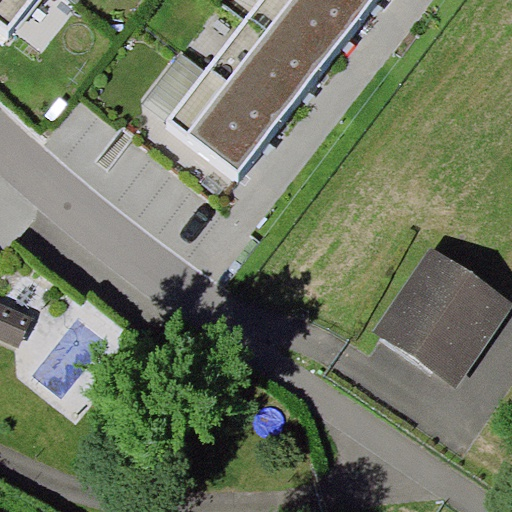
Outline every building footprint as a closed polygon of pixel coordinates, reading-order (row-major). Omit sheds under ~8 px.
[(0,0),(0,24),(10,32),(34,0),(0,0)] [(318,69),(359,16),(337,0),(259,0),(248,16),(318,69)] [(337,0),(359,16),(371,0),(337,0)] [(318,69),(248,16),(209,68),(279,120),(318,69)] [(279,120),(209,68),(168,121),(238,174),(279,120)] [(511,306),(511,301),(431,246),(373,330),(456,387),(511,306)] [(31,315),(0,303),(0,338),(19,346),(31,315)]
